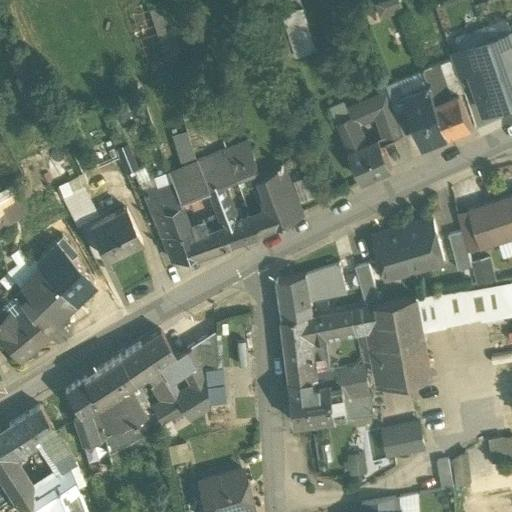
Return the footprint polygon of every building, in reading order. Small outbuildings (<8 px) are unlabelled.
[(169,26),(162,2),(148,7),(156,30),(169,26)] [(302,6),(264,18),(277,57),(314,45),(302,6)] [(169,26),(156,30),(160,43),(173,39),(169,26)] [(511,100),(511,31),(488,40),(510,101),(511,100)] [(173,39),(160,43),(164,54),(177,49),(173,39)] [(488,40),(473,45),(478,57),(467,61),(471,72),(485,110),(510,101),(488,40)] [(461,76),(471,72),(467,61),(478,57),(473,45),(452,53),(461,76)] [(442,49),(421,57),(424,67),(438,62),(446,59),(442,49)] [(446,59),(438,62),(450,95),(459,92),(459,93),(465,91),(453,57),(446,59)] [(450,95),(438,62),(424,67),(430,85),(436,100),(450,95)] [(384,77),(372,82),(377,95),(388,90),(384,77)] [(430,85),(403,95),(407,105),(416,128),(421,142),(447,131),(436,100),(430,85)] [(377,95),(335,112),(338,121),(353,115),(375,105),(391,98),(388,90),(377,95)] [(450,95),(436,100),(447,131),(448,132),(471,124),(459,93),(459,92),(450,95)] [(396,110),(391,98),(375,105),(389,139),(404,133),(396,110)] [(416,128),(407,105),(396,110),(404,133),(416,128)] [(367,148),(353,115),(338,121),(352,153),(367,148)] [(248,137),(224,146),(234,173),(258,164),(248,137)] [(367,148),(352,153),(363,179),(391,166),(381,142),(367,148)] [(224,146),(196,157),(206,184),(221,178),(234,173),(224,146)] [(196,157),(167,169),(177,195),(206,184),(196,157)] [(271,206),(249,213),(256,230),(278,222),(304,212),(284,164),(258,175),(271,206)] [(166,168),(152,174),(155,182),(142,188),(161,231),(186,223),(178,200),(177,195),(166,168)] [(237,217),(221,178),(206,184),(221,222),(228,239),(256,230),(249,213),(237,217)] [(0,215),(23,208),(14,179),(0,183),(0,215)] [(97,210),(82,180),(61,192),(76,221),(97,210)] [(50,184),(36,190),(46,212),(59,206),(50,184)] [(511,192),(488,200),(500,238),(511,234),(511,192)] [(488,200),(469,206),(481,244),(500,238),(488,200)] [(125,204),(89,221),(104,253),(140,235),(125,204)] [(217,212),(203,217),(206,227),(221,222),(217,212)] [(203,217),(186,223),(161,231),(171,256),(193,249),(194,250),(228,239),(221,222),(206,227),(203,217)] [(434,217),(418,222),(411,220),(403,222),(416,268),(428,265),(430,260),(445,256),(434,217)] [(395,225),(390,230),(374,234),(385,273),(399,269),(404,271),(416,268),(403,222),(395,225)] [(463,227),(449,231),(459,266),(472,262),(463,227)] [(57,238),(72,255),(78,249),(63,233),(57,238)] [(73,296),(94,279),(72,255),(57,238),(56,237),(35,255),(40,261),(68,291),(73,296)] [(369,258),(356,262),(366,297),(379,293),(369,258)] [(340,260),(307,270),(310,293),(315,292),(347,286),(340,260)] [(68,291),(40,261),(19,280),(23,284),(38,301),(39,301),(48,311),(52,316),(73,296),(68,291)] [(305,270),(279,275),(277,275),(283,315),(307,311),(307,310),(313,309),(310,293),(307,270),(305,270)] [(511,281),(464,289),(468,317),(484,315),(487,316),(511,310),(511,281)] [(38,301),(23,284),(13,292),(26,308),(37,320),(48,311),(39,301),(38,301)] [(463,284),(417,292),(423,324),(444,321),(444,322),(468,317),(464,289),(463,284)] [(417,292),(375,300),(379,325),(389,381),(432,373),(423,324),(417,292)] [(14,293),(2,302),(8,309),(15,317),(26,308),(14,293)] [(375,300),(353,304),(358,329),(367,328),(379,325),(375,300)] [(353,304),(307,313),(310,338),(326,335),(358,329),(353,304)] [(15,317),(8,309),(0,314),(0,330),(19,352),(46,331),(37,320),(26,308),(15,317)] [(283,315),(290,376),(314,374),(314,369),(310,338),(307,313),(307,311),(283,315)] [(379,325),(367,328),(376,383),(389,381),(379,325)] [(159,327),(140,339),(156,365),(169,356),(175,353),(175,352),(159,327)] [(214,327),(195,339),(203,354),(204,365),(216,364),(214,327)] [(326,335),(310,338),(314,369),(331,366),(326,335)] [(140,339),(97,367),(112,392),(128,382),(145,372),(152,382),(163,376),(156,365),(140,339)] [(195,339),(185,345),(194,359),(205,374),(204,365),(203,354),(195,339)] [(194,359),(185,345),(179,349),(180,362),(182,365),(194,359)] [(179,349),(175,352),(175,353),(169,356),(177,370),(182,365),(180,362),(179,349)] [(511,350),(498,353),(499,362),(511,359),(511,350)] [(177,370),(169,356),(156,365),(163,376),(164,378),(170,375),(177,370)] [(205,374),(194,359),(182,365),(191,381),(205,374)] [(331,366),(314,369),(314,374),(315,381),(332,379),(343,378),(346,403),(353,402),(352,393),(369,389),(366,377),(363,360),(331,366)] [(112,392),(97,367),(83,375),(99,401),(100,400),(110,411),(118,423),(126,438),(137,432),(120,402),(112,392)] [(191,381),(188,383),(201,405),(207,402),(205,374),(191,381)] [(314,374),(290,376),(291,384),(315,381),(314,374)] [(99,401),(83,375),(64,387),(80,412),(80,413),(81,413),(92,405),(96,403),(99,401)] [(179,387),(175,380),(174,381),(170,375),(164,378),(172,391),(173,392),(179,388),(179,387)] [(164,378),(163,376),(152,382),(163,398),(172,391),(164,378)] [(343,378),(332,379),(336,415),(347,413),(346,403),(343,378)] [(291,384),(295,420),(336,415),(332,379),(315,381),(291,384)] [(128,382),(112,392),(120,402),(135,392),(128,382)] [(179,387),(179,388),(173,392),(182,406),(183,407),(187,413),(201,405),(188,383),(179,387)] [(172,391),(163,398),(145,409),(153,423),(183,407),(182,406),(173,392),(172,391)] [(135,392),(120,402),(137,432),(153,423),(145,409),(135,392)] [(110,411),(100,400),(99,401),(96,403),(101,417),(110,411)] [(39,403),(0,427),(0,436),(10,453),(39,436),(47,448),(62,439),(39,403)] [(92,405),(81,413),(86,418),(95,412),(92,405)] [(110,411),(101,417),(105,430),(118,423),(110,411)] [(80,412),(73,416),(77,430),(86,427),(86,418),(81,413),(80,413),(80,412)] [(420,419),(383,426),(388,450),(424,444),(420,419)] [(105,430),(103,431),(107,448),(126,438),(118,423),(105,430)] [(86,427),(77,430),(83,447),(92,444),(88,433),(86,427)] [(98,430),(88,433),(92,444),(101,441),(102,441),(98,430)] [(502,434),(490,436),(494,460),(495,461),(506,459),(502,434)] [(10,453),(0,436),(0,475),(14,497),(15,498),(32,486),(31,484),(10,453)] [(74,459),(62,439),(47,448),(59,468),(68,462),(74,459)] [(92,444),(83,447),(86,455),(97,452),(104,449),(101,441),(92,444)] [(366,446),(349,449),(352,467),(369,464),(366,446)] [(466,449),(454,456),(457,483),(469,482),(466,449)] [(102,469),(97,452),(86,455),(91,472),(102,469)] [(75,460),(74,459),(68,462),(75,480),(82,478),(75,460)] [(506,459),(495,461),(497,471),(508,469),(506,459)] [(241,465),(199,476),(208,511),(232,511),(252,507),(241,465)] [(0,485),(9,500),(14,497),(0,475),(0,485)] [(55,495),(44,477),(31,484),(32,486),(41,504),(55,495)] [(55,495),(41,504),(44,509),(45,511),(86,511),(78,489),(76,483),(55,495)] [(0,506),(9,500),(0,485),(0,506)] [(41,504),(32,486),(15,498),(23,511),(39,511),(44,509),(41,504)] [(397,494),(361,500),(361,511),(397,511),(402,511),(401,506),(397,506),(397,494)]
